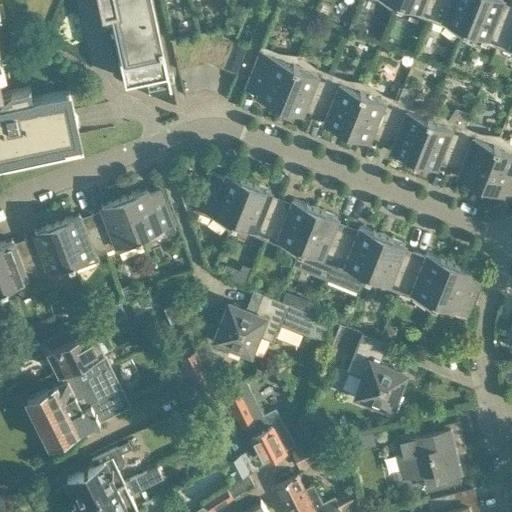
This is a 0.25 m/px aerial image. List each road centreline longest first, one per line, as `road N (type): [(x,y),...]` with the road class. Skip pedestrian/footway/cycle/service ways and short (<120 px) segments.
road 1 (residential): [(509,239),(222,125),(155,147)]
road 2 (residential): [(492,415),(482,328),(509,239)]
road 3 (residential): [(84,0),(102,84),(144,110),(155,147)]
road 4 (residential): [(155,147),(0,206)]
